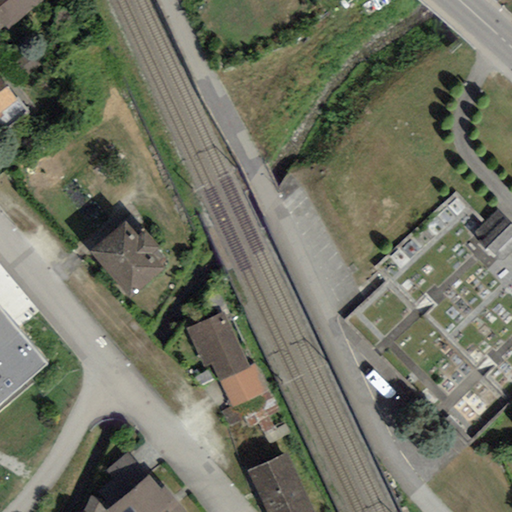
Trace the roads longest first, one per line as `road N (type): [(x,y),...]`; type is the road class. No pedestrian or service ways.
road 1 (residential): [(169,0),(389,457),(434,511)]
road 2 (unclassified): [(101,357),(228,511)]
road 3 (track): [(511,196),(477,164),(460,132),(463,106),(498,36)]
road 4 (unclassified): [(10,511),(61,443),(101,357)]
road 5 (unclassified): [(0,237),(101,357)]
